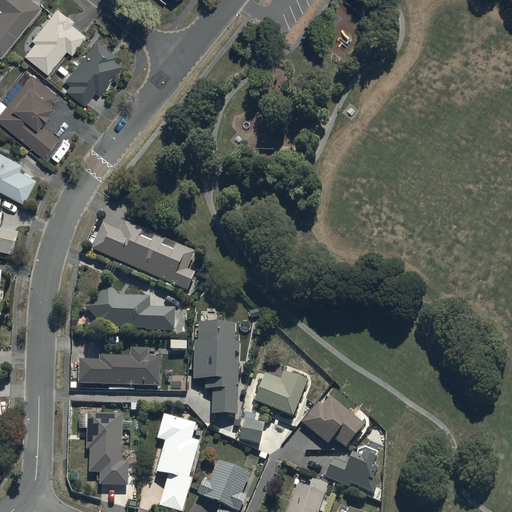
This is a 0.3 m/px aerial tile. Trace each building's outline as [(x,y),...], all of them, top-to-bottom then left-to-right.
[(0,0),(0,58),(41,8),(31,0),(0,0)] [(35,45),(25,57),(47,76),(67,52),(71,56),(86,38),(72,26),(74,23),(67,17),(67,18),(58,10),(31,41),(35,45)] [(66,90),(84,106),(95,94),(98,97),(111,83),(108,80),(112,76),(114,78),(123,67),(114,60),(117,57),(99,41),(64,81),(69,86),(66,90)] [(32,76),(31,77),(24,71),(0,99),(0,122),(0,123),(46,161),(62,142),(43,126),(56,111),(52,107),(59,99),(32,76)] [(0,193),(23,206),(37,180),(20,171),(22,166),(0,154),(0,193)] [(0,258),(14,261),(20,235),(0,231),(2,225),(0,224),(0,215),(2,204),(0,204),(1,199),(0,198),(0,258)] [(160,282),(163,283),(182,293),(188,296),(197,276),(188,273),(196,255),(125,225),(121,234),(104,226),(92,254),(113,263),(113,265),(136,276),(138,272),(142,274),(141,277),(158,285),(160,282)] [(111,288),(88,311),(97,323),(97,330),(176,335),(176,327),(182,324),(182,311),(151,311),(151,299),(121,299),(111,288)] [(235,327),(199,326),(199,344),(195,344),(195,383),(205,385),(205,392),(213,394),(213,419),(238,419),(238,366),(235,366),(235,358),(240,358),(240,346),(235,346),(235,327)] [(100,363),(80,363),(80,388),(114,388),(114,393),(135,393),(135,389),(161,389),(161,361),(149,361),(149,353),(131,353),(131,360),(100,360),(100,363)] [(282,383),(265,378),(255,406),(295,420),(307,385),(284,376),(282,383)] [(318,406),(301,424),(328,448),(333,442),(345,452),(366,429),(362,425),(365,422),(359,416),(355,420),(331,399),(322,409),(318,406)] [(103,408),(78,407),(78,429),(87,429),(87,455),(90,455),(90,475),(102,475),(102,490),(129,490),(129,484),(133,484),(133,476),(130,476),(130,465),(122,465),(122,417),(103,417),(103,408)] [(256,416),(246,415),(241,441),(261,445),(265,425),(255,424),(256,416)] [(198,427),(164,418),(156,443),(165,446),(156,477),(168,481),(159,511),(163,511),(184,511),(193,483),(190,482),(201,446),(193,444),(198,427)] [(367,451),(359,453),(357,459),(352,457),(349,465),(333,459),(325,477),(348,487),(349,484),(372,493),(377,483),(373,481),(377,472),(373,470),(377,463),(375,462),(377,455),(367,451)] [(249,479),(219,466),(211,486),(204,484),(199,498),(234,511),(241,511),(246,499),(241,497),(249,479)] [(309,492),(297,489),(289,511),(327,511),(334,491),(329,490),(331,485),(314,479),(309,492)]
